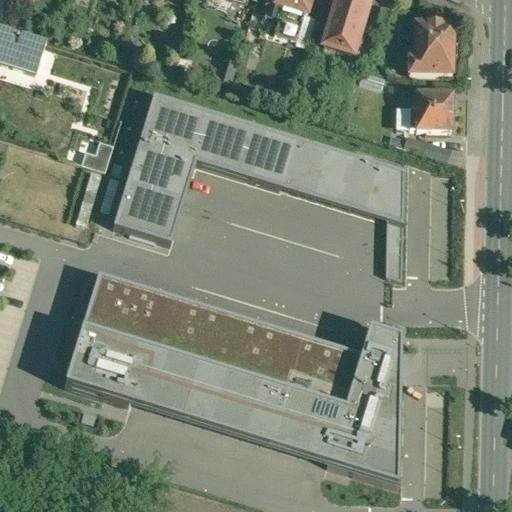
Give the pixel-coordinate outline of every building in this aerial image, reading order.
[(268,0),(266,9),(282,14),(274,40),(296,46),(304,19),(307,20),(313,0),(268,0)] [(372,0),(371,0),(336,0),(336,4),(330,2),(328,7),(334,9),(332,17),(327,32),(321,52),(352,61),(353,61),(356,51),(362,32),(363,32),(372,0)] [(246,8),(240,29),(249,32),(255,10),(246,8)] [(392,14),(381,10),(375,31),(385,35),(392,14)] [(332,17),(320,13),(315,28),(327,32),(332,17)] [(46,44),(0,30),(0,67),(36,78),(46,44)] [(363,32),(362,32),(356,51),(367,54),(373,35),(363,32)] [(452,32),(412,32),(412,50),(414,50),(414,65),(407,65),(407,80),(452,81),(452,63),(454,63),(454,51),(452,51),(452,32)] [(367,54),(356,51),(353,61),(352,61),(350,66),(363,70),(367,55),(367,54)] [(224,65),(218,85),(229,88),(235,68),(224,65)] [(451,101),(417,100),(416,113),(410,113),(410,134),(416,134),(416,136),(450,137),(451,118),(454,115),(454,107),(452,104),(451,104),(451,101)] [(152,101),(112,233),(170,250),(195,169),(335,213),(386,228),(402,232),(402,178),(152,101)] [(426,146),(407,141),(403,152),(423,158),(426,146)] [(101,146),(96,159),(88,156),(84,168),(105,176),(114,151),(101,146)] [(433,164),(450,165),(451,153),(434,152),(433,164)] [(401,287),(402,232),(386,228),(385,282),(401,287)] [(84,338),(68,390),(401,493),(401,345),(370,335),(362,362),(101,282),(84,338)]
